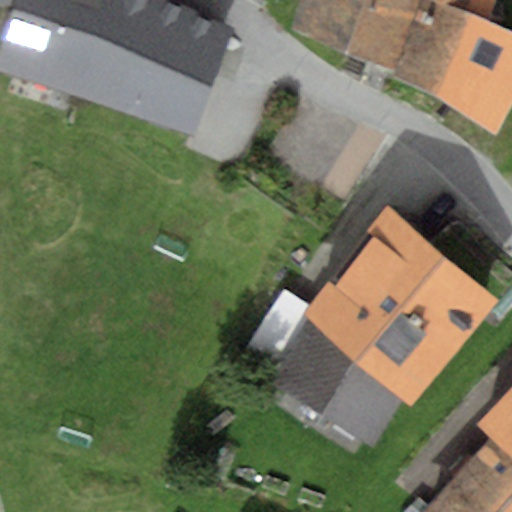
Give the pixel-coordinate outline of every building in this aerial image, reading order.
[(0,0),(0,9),(6,11),(10,0),(0,0)] [(10,0),(6,11),(0,28),(0,68),(77,96),(111,0),(10,0)] [(231,28),(173,0),(111,0),(77,96),(194,136),(231,28)] [(299,0),(292,23),(396,68),(419,0),(299,0)] [(496,134),(511,104),(511,32),(489,22),(438,0),(419,0),(396,68),(392,75),(496,134)] [(501,301),(385,206),(302,314),(307,317),(403,398),(412,406),(501,301)] [(307,317),(268,380),(371,448),(403,398),(307,317)] [(511,388),(478,425),(491,437),(511,454),(511,388)] [(511,511),(511,454),(491,437),(423,511),(511,511)]
